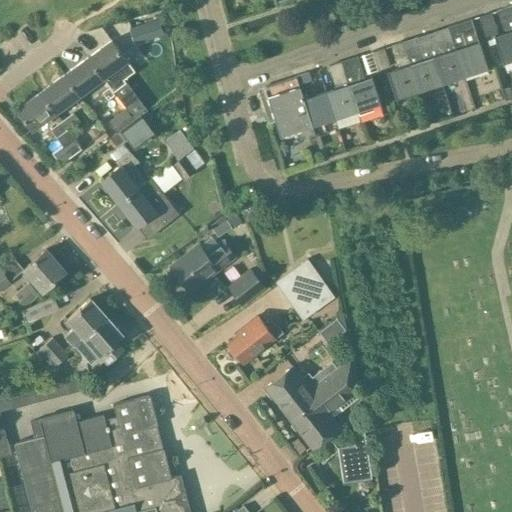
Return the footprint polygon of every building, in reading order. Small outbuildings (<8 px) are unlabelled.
[(503,65),(511,61),(511,15),(509,7),(497,11),(503,32),(497,34),(491,13),(479,17),(487,41),(494,39),(503,65)] [(130,29),(135,44),(164,35),(159,19),(130,29)] [(471,19),(447,27),(463,78),(487,70),(477,42),(478,41),(471,19)] [(441,85),(463,78),(447,27),(425,34),(441,85)] [(425,34),(402,42),(418,93),(441,85),(425,34)] [(134,72),(127,62),(113,42),(90,59),(104,79),(109,86),(113,92),(125,83),(123,80),(134,72)] [(390,46),(397,68),(387,72),(396,100),(418,93),(402,42),(390,46)] [(357,56),(339,62),(356,114),(380,106),(371,77),(365,79),(357,56)] [(79,97),(104,79),(90,59),(65,77),(79,97)] [(335,89),(325,92),(334,121),(356,114),(339,62),(327,66),(335,89)] [(325,92),(316,95),(309,72),(295,77),(311,129),(334,121),(325,92)] [(56,113),(79,97),(65,77),(41,94),(56,113)] [(289,136),(311,129),(295,77),(257,89),(268,123),(283,119),(289,136)] [(116,96),(113,92),(109,86),(97,95),(104,104),(116,96)] [(128,109),(138,100),(126,88),(116,97),(128,109)] [(69,130),(62,121),(56,113),(41,94),(17,111),(31,131),(52,116),(58,124),(50,130),(62,146),(52,153),(60,165),(81,150),(78,145),(79,145),(69,130)] [(108,121),(117,133),(134,120),(126,108),(108,121)] [(73,113),(62,121),(69,130),(80,122),(73,113)] [(142,114),(141,115),(134,120),(117,133),(109,138),(116,147),(126,139),(134,150),(156,134),(142,114)] [(161,138),(175,158),(192,146),(178,127),(161,138)] [(146,181),(134,166),(138,163),(130,153),(117,163),(120,167),(101,182),(118,204),(146,181)] [(184,156),(173,165),(184,180),(195,171),(184,156)] [(146,181),(118,204),(136,228),(155,213),(164,225),(179,213),(151,177),(146,181)] [(225,244),(221,248),(213,237),(172,268),(189,291),(205,279),(206,281),(236,258),(225,244)] [(31,281),(15,296),(8,302),(14,308),(20,302),(24,307),(41,292),(41,293),(65,272),(46,251),(23,272),(31,281)] [(14,258),(0,267),(0,290),(11,283),(10,282),(23,269),(14,258)] [(275,282),(302,320),(335,297),(308,259),(275,282)] [(250,267),(226,286),(242,306),(266,287),(250,267)] [(60,309),(53,296),(23,310),(30,324),(60,309)] [(74,347),(75,345),(106,319),(90,300),(67,321),(74,328),(65,336),(74,347)] [(276,340),(275,339),(283,333),(275,323),(267,329),(258,318),(237,334),(239,337),(229,346),(244,365),(276,340)] [(319,332),(328,344),(346,330),(337,318),(319,332)] [(92,364),(100,357),(107,366),(125,349),(118,341),(123,337),(106,319),(75,345),(92,364)] [(46,358),(48,360),(62,347),(53,337),(30,357),(36,363),(42,359),(43,360),(46,358)] [(69,355),(62,347),(48,360),(55,368),(69,355)] [(339,427),(329,415),(359,391),(353,355),(336,368),(332,361),(312,377),(309,373),(301,379),(292,366),(264,388),(311,448),(339,427)] [(0,396),(0,446),(5,446),(9,444),(0,413),(86,390),(82,375),(0,396)] [(189,511),(186,498),(182,499),(175,475),(170,477),(162,448),(155,449),(149,427),(156,425),(148,395),(112,404),(115,417),(104,420),(103,415),(76,422),(73,411),(30,422),(34,438),(14,443),(32,511),(189,511)] [(341,479),(364,478),(362,444),(339,445),(341,479)]
